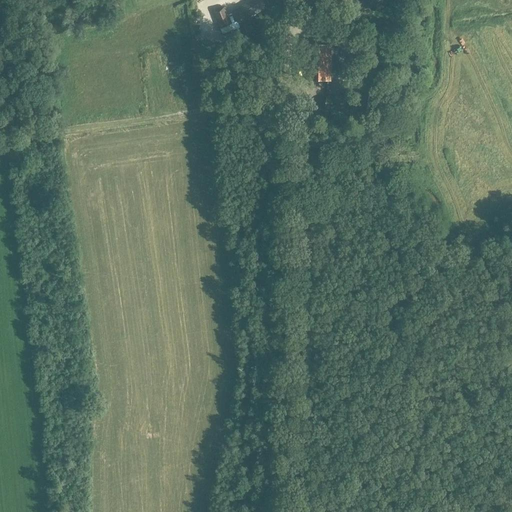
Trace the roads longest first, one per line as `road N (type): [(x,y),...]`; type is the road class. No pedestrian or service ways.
road 1 (track): [(289,0),(292,511)]
road 2 (track): [(288,100),(0,141)]
